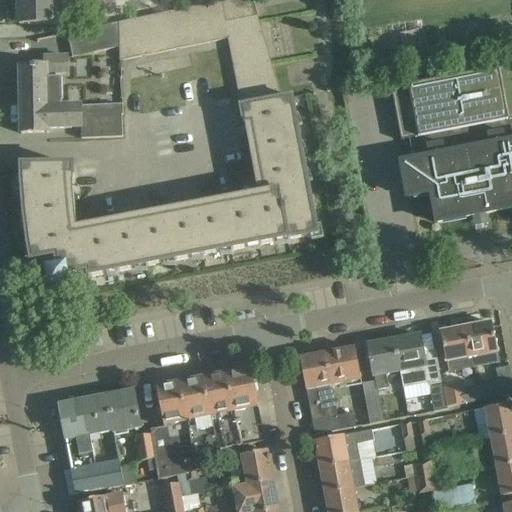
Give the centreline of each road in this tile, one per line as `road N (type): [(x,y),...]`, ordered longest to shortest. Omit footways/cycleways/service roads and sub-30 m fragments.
road 1 (residential): [(9,380),(272,327)]
road 2 (residential): [(272,327),(511,283)]
road 3 (residential): [(305,511),(272,327)]
road 4 (residential): [(32,508),(9,380)]
